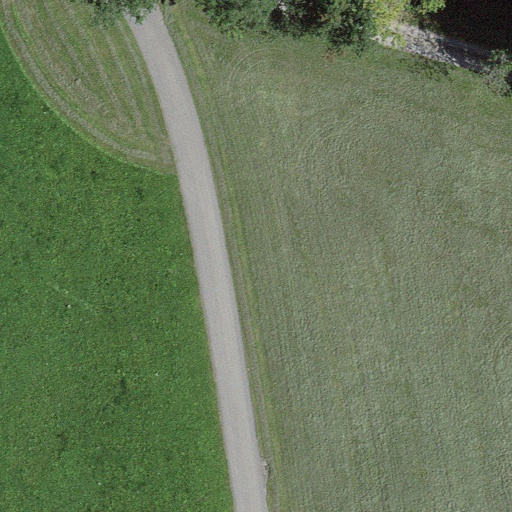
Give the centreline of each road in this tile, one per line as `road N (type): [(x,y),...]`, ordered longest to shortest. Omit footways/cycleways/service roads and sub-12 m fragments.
road 1 (unclassified): [(254,511),(218,264),(184,106),(144,0)]
road 2 (track): [(277,0),(511,71)]
